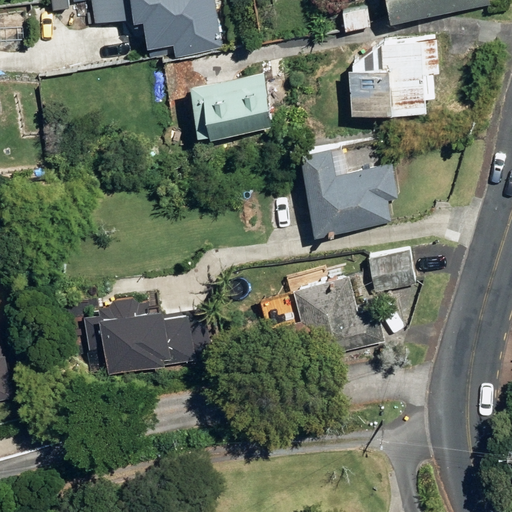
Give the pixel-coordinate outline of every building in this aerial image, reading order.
[(91,0),(96,23),(134,17),(135,25),(145,23),(151,59),(223,47),(214,0),(91,0)] [(385,0),(388,19),(491,4),(491,3),(490,0),(385,0)] [(342,9),(344,28),(370,25),(367,5),(342,9)] [(421,37),(421,36),(381,39),(348,61),(350,111),(386,109),(386,113),(426,110),(425,96),(435,96),(433,72),(439,71),(437,37),(421,37)] [(205,131),(206,137),(272,125),(263,67),(186,80),(195,133),(205,131)] [(299,149),(313,235),(392,222),(388,198),(398,196),(392,161),(346,169),(342,142),(299,149)] [(368,254),(375,289),(415,283),(409,247),(368,254)] [(293,286),(307,356),(357,346),(358,354),(378,350),(376,340),(383,339),(376,304),(356,308),(348,274),(293,286)] [(0,398),(20,395),(0,289),(0,398)] [(138,299),(131,295),(112,297),(108,304),(96,306),(98,315),(77,318),(83,353),(104,349),(108,370),(212,354),(205,306),(162,311),(161,305),(158,305),(157,300),(148,302),(148,297),(138,299)]
